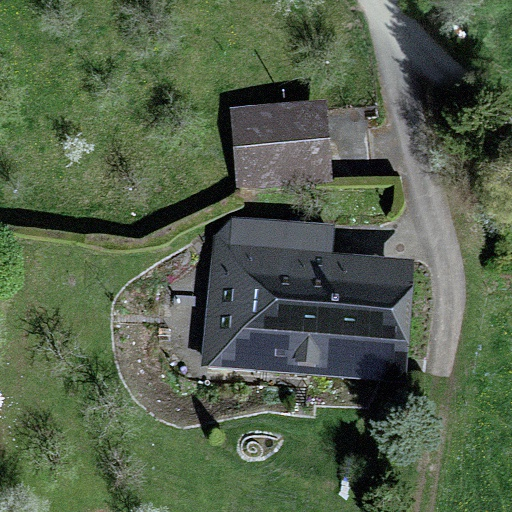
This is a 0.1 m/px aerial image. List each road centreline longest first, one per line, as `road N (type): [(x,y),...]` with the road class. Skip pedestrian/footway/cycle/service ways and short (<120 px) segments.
road 1 (track): [(395,25),(453,300),(432,407)]
road 2 (unclassified): [(511,134),(395,25),(380,0)]
